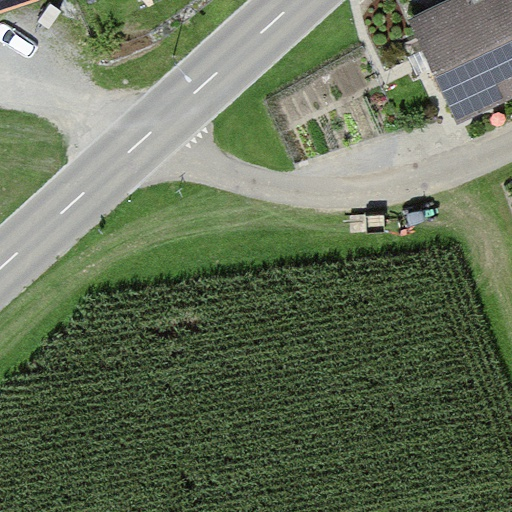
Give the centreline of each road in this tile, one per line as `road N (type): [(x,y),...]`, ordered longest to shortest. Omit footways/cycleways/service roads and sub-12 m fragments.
road 1 (residential): [(148,139),(226,176),(325,197),(400,193),(511,149)]
road 2 (tertiary): [(148,139),(302,0)]
road 3 (tertiary): [(0,273),(148,139)]
